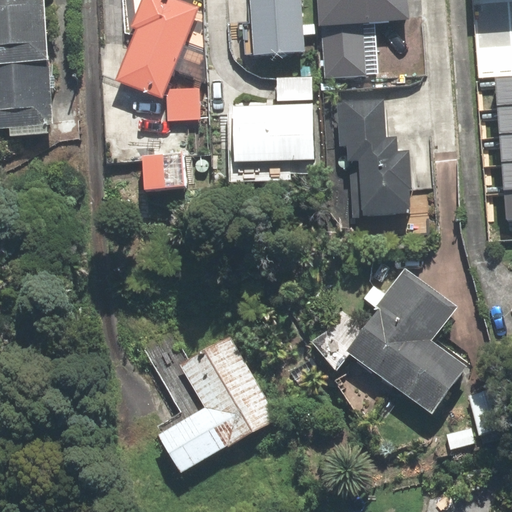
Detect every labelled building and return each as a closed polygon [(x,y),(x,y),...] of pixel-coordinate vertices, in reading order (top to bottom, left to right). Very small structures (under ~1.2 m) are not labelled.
[(44,0),(0,0),(0,125),(55,121),(44,0)] [(199,10),(172,0),(147,0),(137,28),(145,31),(126,82),(166,97),(199,10)] [(307,52),(301,0),(258,0),(264,56),(307,52)] [(410,0),(324,0),(327,26),(412,19),(410,0)] [(511,0),(479,0),(482,56),(511,54),(511,0)] [(314,80),(280,81),(281,103),(315,102),(314,80)] [(387,106),(344,109),(347,144),(356,143),(360,215),(414,212),(411,156),(402,157),(401,142),(389,143),(387,106)] [(315,161),(313,108),(241,111),(243,163),(315,161)] [(191,131),(164,134),(166,155),(194,152),(191,131)] [(214,158),(193,160),(194,170),(215,168),(214,158)] [(450,315),(405,284),(358,351),(438,408),(465,369),(429,344),(450,315)] [(275,419),(232,345),(189,370),(214,412),(173,436),(192,468),(275,419)] [(511,399),(509,388),(473,397),(483,436),(511,429),(511,399)] [(17,398),(0,398),(0,471),(21,470),(17,398)]
